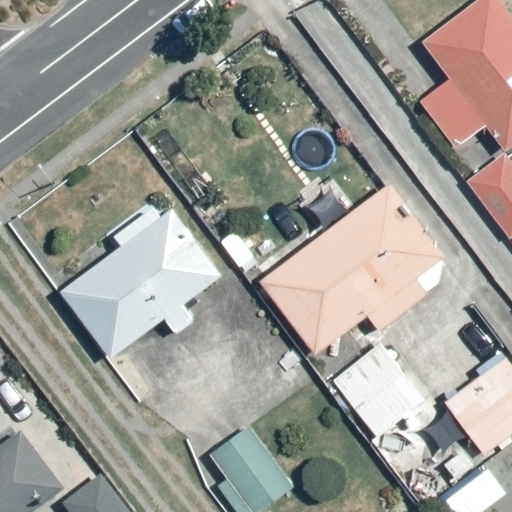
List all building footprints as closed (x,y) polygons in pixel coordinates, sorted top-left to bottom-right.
[(486,123),(505,149),(511,143),(511,15),(500,0),(468,0),(421,36),(450,75),(418,100),(454,147),(486,123)] [(511,165),(502,151),(462,179),(511,250),(511,165)] [(444,252),(390,180),(259,279),(314,351),(365,312),(377,327),(425,291),(413,275),(444,252)] [(218,271),(162,196),(113,232),(118,240),(56,286),(107,355),(162,314),(174,330),(192,317),(180,300),(218,271)] [(413,344),(394,359),(381,340),(331,376),(374,435),(423,399),(412,383),(431,369),(413,344)] [(511,430),(511,365),(503,354),(443,400),(483,452),(511,430)] [(0,431),(0,511),(23,511),(60,485),(13,422),(0,431)] [(205,455),(221,478),(213,484),(232,511),(256,511),(295,484),(250,422),(205,455)] [(476,511),(504,491),(482,462),(437,496),(449,511),(476,511)] [(130,511),(97,471),(59,502),(67,511),(130,511)]
